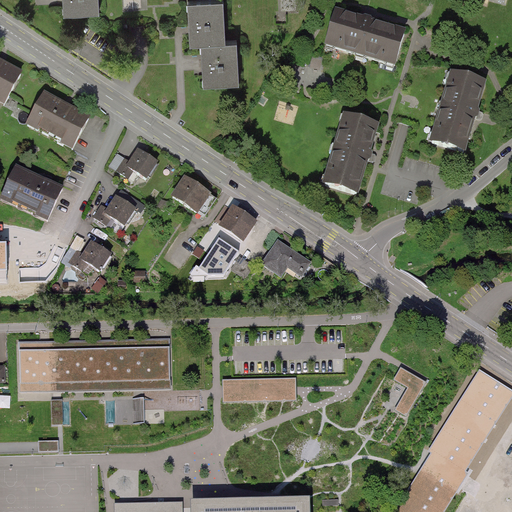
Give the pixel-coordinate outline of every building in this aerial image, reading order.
[(65,0),(66,13),(100,12),(99,0),(65,0)] [(204,42),(226,41),(225,1),(191,2),(193,42),(204,42)] [(325,49),(395,70),(405,35),(335,15),(325,49)] [(226,41),(204,42),(206,83),(240,82),(238,41),(226,41)] [(0,99),(7,103),(21,76),(0,65),(0,99)] [(450,74),(428,146),(463,157),(485,85),(450,74)] [(73,151),(89,120),(45,97),(29,128),(73,151)] [(339,119),(320,191),(358,201),(377,129),(339,119)] [(157,166),(137,152),(128,165),(124,163),(117,173),(128,180),(135,170),(148,179),(157,166)] [(16,169),(0,203),(47,225),(63,191),(16,169)] [(209,198),(183,181),(171,200),(197,216),(209,198)] [(134,212),(115,198),(105,211),(102,208),(95,218),(105,226),(112,216),(125,225),(134,212)] [(254,225),(231,210),(218,230),(241,245),(254,225)] [(310,265),(278,243),(262,267),(279,279),(286,269),(301,279),(310,265)] [(111,258),(91,244),(82,257),(78,254),(71,264),(82,272),(88,262),(101,271),(111,258)] [(254,268),(240,259),(232,272),(246,281),(254,268)] [(146,273),(130,273),(130,284),(146,284),(146,273)] [(172,340),(19,344),(20,394),(173,390),(172,340)] [(395,411),(406,417),(425,384),(401,370),(394,383),(407,390),(395,411)] [(296,379),(223,381),(224,404),(296,402),(296,379)] [(70,424),(71,400),(53,400),(53,424),(70,424)] [(145,407),(146,422),(166,421),(165,407),(145,407)] [(310,511),(310,499),(191,504),(191,511),(310,511)] [(182,511),(183,503),(115,505),(115,511),(182,511)]
